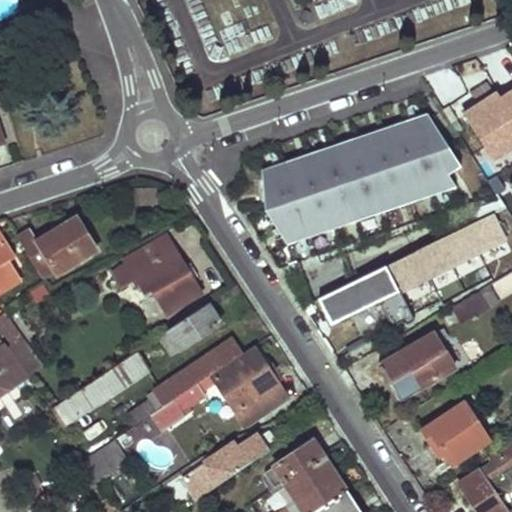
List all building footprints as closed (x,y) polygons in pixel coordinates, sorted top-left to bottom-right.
[(472,95),(491,86),(483,69),(464,78),(472,95)] [(478,105),(464,114),(493,160),(511,147),(511,91),(501,98),(497,92),(478,105)] [(461,110),(464,114),(478,105),(475,101),(461,110)] [(461,167),(427,114),(261,170),(265,210),(287,245),(456,188),(448,175),(461,167)] [(496,176),(489,181),(498,194),(505,189),(496,176)] [(493,215),(387,267),(400,292),(505,239),(493,215)] [(31,231),(18,240),(41,277),(54,270),(57,275),(96,252),(76,219),(55,232),(53,229),(43,235),(45,239),(38,243),(31,231)] [(183,306),(202,295),(167,238),(125,262),(128,266),(136,280),(147,297),(154,292),(167,313),(182,304),(183,306)] [(0,293),(19,282),(8,264),(14,260),(3,242),(0,243),(0,293)] [(511,271),(511,242),(498,250),(510,273),(511,271)] [(128,266),(114,275),(122,288),(136,280),(128,266)] [(386,268),(319,301),(327,318),(335,313),(339,321),(377,302),(391,328),(411,318),(386,268)] [(420,306),(437,300),(430,283),(413,289),(420,306)] [(36,303),(48,295),(42,285),(29,293),(36,303)] [(489,287),(451,309),(460,325),(498,303),(489,287)] [(172,357),(220,325),(209,306),(161,338),(172,357)] [(335,313),(327,318),(331,325),(339,321),(335,313)] [(3,315),(0,317),(0,333),(6,343),(5,344),(9,349),(22,340),(3,315)] [(434,334),(379,365),(390,384),(413,371),(423,388),(455,370),(434,334)] [(42,368),(22,340),(9,349),(29,377),(42,368)] [(233,361),(241,356),(231,341),(155,392),(165,407),(198,385),(212,376),(233,361)] [(0,396),(29,377),(9,349),(5,344),(0,347),(0,396)] [(216,382),(245,427),(287,399),(277,384),(280,381),(281,379),(273,366),(270,365),(266,368),(255,350),(235,364),(233,361),(212,376),(216,382)] [(52,410),(63,427),(148,372),(137,355),(58,406),(52,410)] [(198,385),(202,392),(216,382),(212,376),(198,385)] [(202,392),(198,385),(165,407),(158,412),(151,416),(162,432),(192,412),(189,407),(206,396),(202,392)] [(47,404),(51,410),(52,410),(58,406),(54,399),(47,404)] [(127,416),(135,427),(151,416),(158,412),(150,401),(127,416)] [(463,404),(427,428),(422,432),(439,457),(444,453),(453,466),(489,442),(463,404)] [(195,502),(276,447),(275,445),(277,444),(270,432),(268,434),(267,432),(257,438),(256,436),(232,453),(228,448),(181,480),(195,502)] [(114,441),(84,460),(99,483),(117,472),(115,469),(128,461),(114,441)] [(511,441),(487,458),(491,463),(478,472),(478,471),(459,484),(477,511),(505,511),(492,491),(498,487),(501,490),(511,482),(511,441)] [(280,511),(317,511),(346,493),(313,442),(265,473),(274,487),(285,481),(305,511),(304,511),(295,511),(291,505),(280,511)] [(358,511),(346,493),(317,511),(358,511)]
